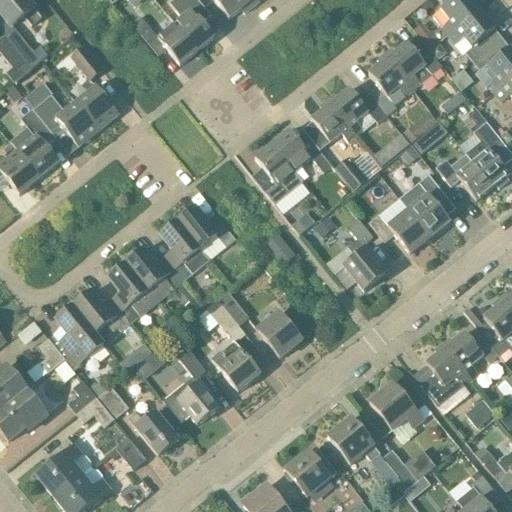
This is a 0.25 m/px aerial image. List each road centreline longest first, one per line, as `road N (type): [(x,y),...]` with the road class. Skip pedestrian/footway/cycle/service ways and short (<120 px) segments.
road 1 (residential): [(167,511),(511,234)]
road 2 (residential): [(0,243),(126,143),(145,143),(164,174),(162,192),(38,304)]
road 3 (residential): [(301,0),(216,75),(237,119),(260,124),(423,0)]
